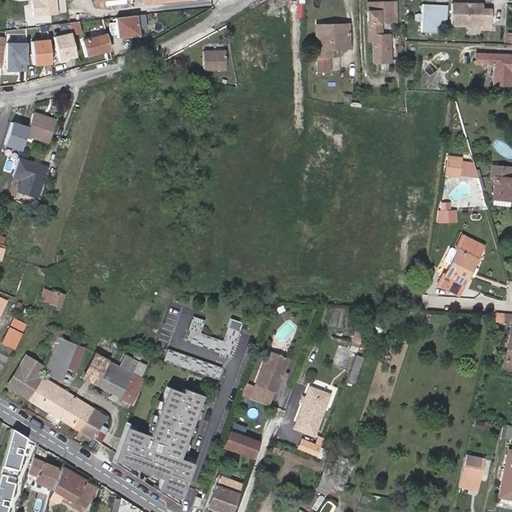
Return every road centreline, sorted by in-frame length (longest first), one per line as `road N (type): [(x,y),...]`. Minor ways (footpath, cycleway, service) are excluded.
road 1 (residential): [(0,95),(126,64),(247,0)]
road 2 (residential): [(0,408),(165,511)]
